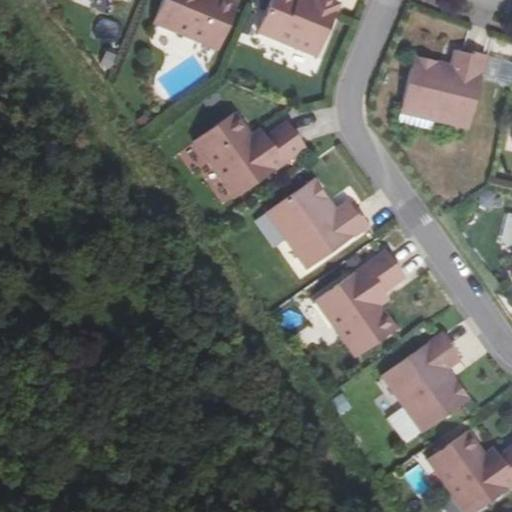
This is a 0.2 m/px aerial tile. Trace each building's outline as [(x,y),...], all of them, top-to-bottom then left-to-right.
[(162,0),(153,23),(218,50),(237,5),(226,0),(162,0)] [(271,0),(257,34),(317,58),(339,5),(326,0),(271,0)] [(468,131),(486,57),(461,51),(460,54),(453,52),(449,70),(439,67),(439,65),(413,58),(401,107),(433,115),(431,122),(468,131)] [(233,200),(303,150),(285,124),(254,145),(232,114),(192,142),(233,200)] [(329,202),(313,180),(270,209),(290,237),(284,241),(305,272),(311,268),(368,227),(354,207),(352,208),(348,202),(333,213),(327,204),(329,202)] [(290,237),(270,209),(264,214),(284,241),(290,237)] [(511,232),(502,271),(511,272),(511,232)] [(404,278),(385,251),(314,301),(336,332),(355,359),(395,331),(374,300),(404,278)] [(442,364),(427,343),(379,377),(401,408),(407,403),(426,431),(453,412),(437,389),(435,391),(429,382),(444,372),(440,366),(442,364)] [(407,403),(401,408),(420,435),(426,431),(407,403)] [(475,511),(511,486),(511,446),(489,463),(467,431),(410,471),(438,511),(475,511)]
